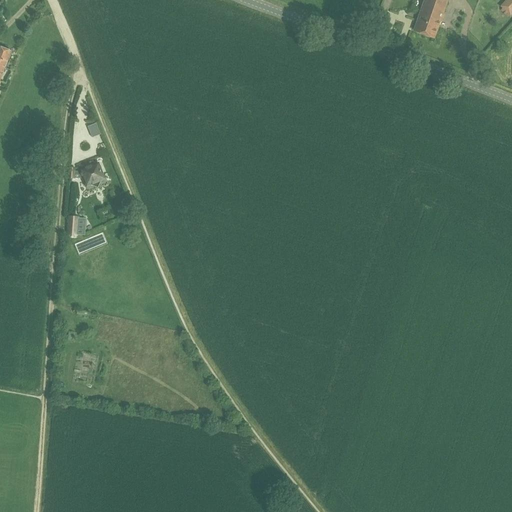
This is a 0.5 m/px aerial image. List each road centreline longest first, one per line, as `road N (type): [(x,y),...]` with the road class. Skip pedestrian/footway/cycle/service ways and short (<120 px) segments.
road 1 (track): [(82,70),(69,108),(38,511)]
road 2 (tertiary): [(511,99),(245,0)]
